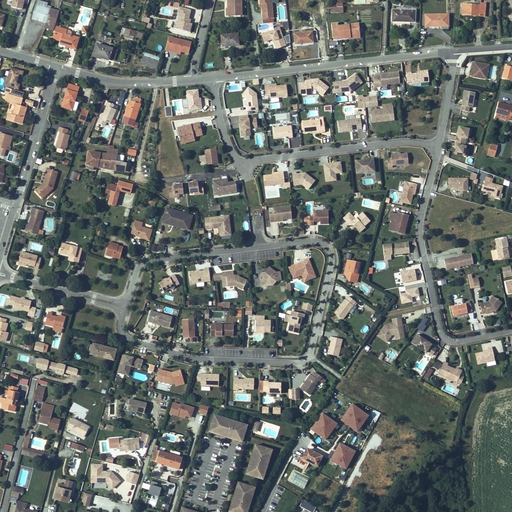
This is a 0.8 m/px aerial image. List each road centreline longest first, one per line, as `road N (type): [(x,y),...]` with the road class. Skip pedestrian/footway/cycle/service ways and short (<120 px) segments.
road 1 (residential): [(261,245),(305,239),(331,248),(305,359),(198,357),(153,345),(129,337),(126,305)]
road 2 (residential): [(438,143),(420,236),(439,329),(451,341),(511,330)]
road 3 (unclassified): [(454,49),(214,76)]
road 4 (residential): [(237,161),(404,140),(438,143)]
road 5 (residential): [(126,305),(138,265),(261,245)]
road 6 (residential): [(57,66),(16,202)]
road 7 (residential): [(2,511),(34,378)]
road 8 (residential): [(126,305),(0,271)]
